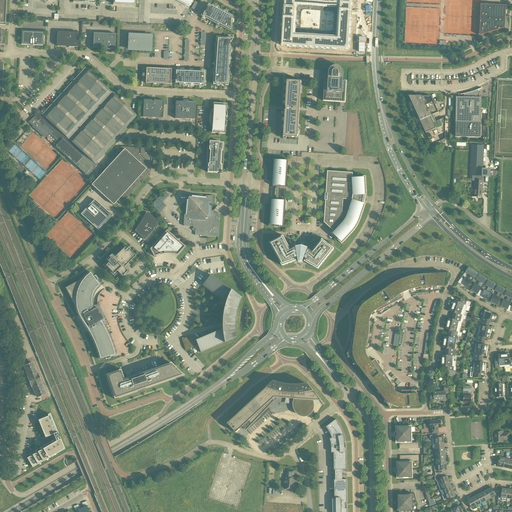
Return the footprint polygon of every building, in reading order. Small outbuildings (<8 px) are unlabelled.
[(351,6),(351,0),(284,0),(284,1),(283,31),(282,46),(296,47),(319,48),(321,48),(338,50),(345,50),(348,50),(351,6)] [(506,6),(481,4),(479,36),(495,31),(495,30),(505,27),(506,6)] [(205,6),(200,16),(231,32),(232,16),(212,5),(211,7),(208,5),(207,7),(205,6)] [(43,32),(31,32),(22,31),(21,45),(43,46),(43,32)] [(78,33),(66,32),(58,32),(57,33),(56,45),(57,45),(57,46),(70,47),(77,47),(78,47),(78,46),(79,46),(79,34),(78,33)] [(106,50),(107,50),(110,50),(110,49),(115,49),(116,34),(93,33),(93,48),(106,49),(106,50)] [(129,35),(128,45),(129,45),(128,50),(129,50),(131,51),(131,50),(134,50),(151,51),(151,36),(129,35)] [(233,38),(216,37),(213,84),(228,85),(230,47),(229,47),(229,42),(231,42),(233,38)] [(343,80),(343,73),(343,72),(343,70),(342,69),(341,68),(340,67),(340,66),(338,66),(336,66),(335,66),(334,66),(333,66),(332,67),(331,67),(331,68),(330,69),(329,70),(329,71),(329,72),(328,79),(325,79),(323,101),(345,102),(347,81),(343,80)] [(35,115),(32,118),(29,122),(44,136),(47,132),(59,143),(55,147),(88,176),(98,166),(95,163),(138,117),(85,68),(46,110),(44,108),(41,111),(39,109),(37,111),(35,110),(33,112),(35,114),(34,115),(35,115)] [(146,77),(145,83),(170,84),(171,80),(175,81),(175,83),(179,83),(179,85),(205,86),(205,71),(174,69),(174,71),(171,71),(171,69),(146,68),(146,74),(142,74),(142,76),(146,77)] [(295,81),(287,80),(286,109),(284,137),(298,138),(298,131),(297,131),(298,109),(300,88),(301,88),(302,81),(295,81)] [(456,97),(456,123),(455,136),(481,137),(482,98),(480,98),(477,90),(473,91),(473,92),(474,93),(471,93),(471,92),(464,94),(464,97),(456,97)] [(440,142),(441,142),(445,142),(445,116),(444,116),(444,118),(436,121),(434,118),(435,118),(434,116),(433,116),(433,115),(439,112),(435,105),(437,104),(436,101),(434,102),(431,96),(409,96),(414,107),(412,108),(414,111),(415,110),(426,133),(424,134),(426,138),(427,137),(431,145),(440,142)] [(143,100),(143,104),(140,104),(140,117),(152,118),(153,99),(152,100),(143,100)] [(153,99),(152,118),(163,118),(163,101),(155,100),(153,99)] [(185,119),(186,101),(183,101),(176,101),(175,119),(185,119)] [(188,101),(186,101),(185,119),(195,119),(196,102),(188,102),(188,101)] [(227,104),(213,103),(213,110),(212,110),(211,111),(210,113),(210,114),(210,115),(209,116),(209,118),(209,119),(209,120),(209,122),(210,123),(210,124),(211,125),(212,125),(211,133),(225,134),(225,126),(226,126),(226,125),(226,124),(226,123),(226,122),(226,121),(225,121),(225,120),(227,119),(226,118),(226,117),(227,117),(227,115),(227,114),(227,113),(226,111),(227,104)] [(222,173),(222,172),(222,171),(221,171),(221,169),(222,169),(224,147),(222,147),(222,145),(221,143),(219,143),(219,142),(209,141),(209,146),(207,146),(206,168),(208,168),(207,172),(217,173),(217,172),(219,172),(219,173),(219,174),(220,174),(221,174),(222,174),(222,173)] [(472,149),(470,181),(475,181),(475,176),(483,177),(484,177),(485,167),(483,167),(484,150),(484,145),(472,145),(472,149)] [(117,201),(121,204),(150,173),(151,149),(121,147),(102,167),(105,170),(91,185),(113,205),(117,201)] [(278,199),(279,187),(286,187),(288,160),(273,159),(272,181),(273,181),(273,186),(277,187),(276,199),(278,199)] [(353,173),(352,173),(327,171),(326,193),(325,193),(325,195),(325,196),(324,196),(324,197),(324,198),(325,198),(325,200),(326,200),(324,223),(333,231),(331,234),(342,244),(353,232),(355,229),(357,226),(359,223),(360,220),(365,204),(364,204),(365,201),(366,201),(367,200),(367,199),(366,199),(366,198),(365,198),(365,195),(367,195),(366,176),(353,177),(353,173)] [(475,181),(474,197),(482,197),(483,181),(475,181)] [(165,191),(158,198),(151,205),(159,213),(166,206),(162,202),(169,195),(165,191)] [(219,218),(219,214),(215,213),(213,211),(214,210),(212,212),(211,211),(212,196),(206,196),(206,197),(191,196),(191,198),(188,197),(188,200),(186,200),(185,215),(184,215),(183,226),(193,227),(194,227),(192,229),(192,230),(193,229),(195,231),(195,235),(198,235),(199,234),(199,235),(199,236),(218,237),(219,220),(218,219),(219,218)] [(109,213),(108,212),(94,199),(81,214),(98,230),(104,224),(103,223),(110,215),(108,213),(109,213)] [(269,226),(284,227),(286,200),(278,199),(276,199),(272,199),(272,204),(270,204),(269,226)] [(146,212),(135,231),(145,240),(159,223),(149,214),(146,212)] [(184,246),(184,247),(185,247),(166,230),(150,249),(154,256),(157,255),(160,254),(159,252),(160,252),(161,254),(163,254),(163,252),(164,252),(164,253),(166,253),(167,253),(170,253),(171,253),(173,254),(174,254),(175,254),(177,255),(184,246)] [(291,250),(283,236),(271,242),(270,243),(282,266),(294,262),(295,259),(298,258),(299,262),(303,262),(304,258),(306,260),(308,263),(307,263),(318,269),(334,249),(322,239),(312,252),(308,249),(308,248),(303,246),(302,245),(301,246),(296,247),(291,250)] [(128,247),(128,248),(125,244),(112,256),(111,255),(106,260),(107,261),(103,265),(114,277),(118,273),(122,277),(127,271),(124,267),(136,256),(129,249),(129,248),(128,247)] [(467,289),(475,278),(478,274),(469,268),(466,272),(471,275),(469,278),(467,277),(461,285),(464,286),(464,285),(468,288),(467,289)] [(354,333),(352,341),(350,347),(347,354),(358,366),(358,365),(371,381),(376,388),(391,409),(392,405),(393,405),(394,406),(395,406),(396,406),(398,407),(400,407),(401,407),(402,407),(406,407),(419,406),(418,394),(417,394),(417,390),(402,391),(402,395),(398,393),(398,392),(397,391),(397,392),(396,392),(395,391),(395,388),(386,374),(384,372),(376,360),(372,362),(367,356),(366,355),(366,354),(366,353),(366,352),(366,351),(366,350),(366,349),(366,348),(367,347),(368,340),(370,333),(370,327),(370,320),(370,319),(370,318),(370,317),(371,316),(371,315),(372,314),(373,314),(374,314),(375,314),(375,313),(375,312),(374,312),(377,310),(378,312),(403,299),(404,293),(410,290),(410,291),(441,287),(441,286),(444,286),(445,274),(439,274),(439,272),(408,276),(408,278),(406,279),(404,279),(399,281),(396,283),(393,285),(390,287),(380,293),(371,298),(372,299),(367,303),(366,301),(353,310),(354,315),(355,319),(355,324),(354,333)] [(110,358),(109,356),(114,355),(111,345),(110,340),(105,330),(100,321),(103,320),(97,308),(93,310),(92,308),(91,305),(91,303),(91,301),(91,299),(91,298),(91,296),(92,294),(93,292),(93,291),(94,290),(96,288),(98,286),(99,285),(96,281),(98,279),(95,276),(93,277),(90,273),(85,277),(65,288),(76,307),(78,312),(80,318),(87,328),(90,333),(94,341),(97,349),(100,358),(105,357),(105,360),(110,358)] [(235,323),(233,324),(233,319),(234,315),(235,310),(236,311),(237,306),(239,302),(241,298),(210,275),(202,285),(226,303),(225,307),(224,310),(224,314),(223,318),(223,321),(223,325),(223,328),(195,340),(200,352),(236,337),(235,333),(235,328),(235,323)] [(479,275),(477,279),(480,281),(478,284),(476,283),(470,291),(473,293),(474,292),(477,294),(477,295),(484,284),(487,280),(479,275)] [(488,281),(486,285),(489,287),(487,290),(485,289),(480,297),(483,298),(483,297),(487,299),(486,300),(487,301),(493,289),(496,285),(488,281)] [(497,286),(495,290),(498,292),(497,295),(494,294),(490,302),(493,304),(493,303),(497,305),(496,306),(497,306),(503,294),(505,290),(497,286)] [(511,293),(507,291),(505,295),(508,296),(506,300),(504,299),(500,307),(503,309),(503,308),(507,309),(506,310),(507,311),(511,299),(511,293)] [(453,302),(452,306),(466,311),(467,306),(470,306),(471,301),(468,299),(467,301),(459,299),(458,302),(455,301),(454,303),(453,302)] [(466,311),(452,306),(450,310),(452,310),(451,312),(454,313),(453,316),(464,319),(463,319),(465,320),(466,317),(464,316),(466,311)] [(482,317),(481,321),(489,323),(490,320),(493,321),(493,320),(495,321),(496,317),(495,317),(495,316),(490,314),(491,313),(485,311),(482,317)] [(464,319),(453,316),(452,319),(449,319),(449,320),(447,320),(447,324),(461,327),(462,322),(463,322),(463,319),(464,319)] [(480,325),(479,330),(491,334),(492,329),(491,328),(488,327),(489,323),(481,321),(480,325)] [(461,327),(447,324),(446,328),(447,328),(446,330),(449,330),(449,334),(458,336),(462,336),(462,333),(460,333),(461,327)] [(477,335),(476,340),(484,341),(485,338),(488,339),(488,338),(490,338),(491,334),(479,330),(477,336),(477,335)] [(458,336),(449,334),(448,337),(445,337),(445,339),(444,338),(443,342),(456,344),(457,339),(458,336)] [(181,340),(186,351),(195,347),(191,336),(181,340)] [(476,344),(475,349),(487,351),(488,346),(487,346),(487,345),(483,345),(484,341),(476,340),(475,344),(476,344)] [(456,344),(443,342),(442,346),(444,346),(443,348),(446,348),(446,352),(455,353),(455,349),(455,350),(456,344)] [(31,345),(28,346),(39,370),(41,369),(31,345)] [(487,351),(475,349),(474,354),(473,358),(481,359),(482,356),(485,356),(487,356),(487,351)] [(455,353),(446,352),(446,355),(443,355),(443,357),(441,357),(441,361),(454,361),(454,356),(455,353)] [(499,359),(496,360),(495,360),(496,368),(500,368),(500,367),(505,367),(504,354),(499,355),(499,356),(498,356),(499,359)] [(481,359),(473,358),(473,362),(473,368),(486,368),(486,363),(485,363),(481,363),(481,359)] [(454,361),(441,361),(441,365),(442,365),(442,367),(445,367),(445,370),(448,371),(448,375),(455,376),(456,367),(455,367),(456,361),(454,361)] [(37,374),(33,363),(27,365),(24,366),(28,377),(30,382),(32,387),(37,397),(45,394),(41,383),(37,374)] [(124,379),(123,377),(120,369),(113,372),(105,375),(106,376),(114,399),(183,375),(178,370),(176,370),(174,369),(176,368),(171,363),(164,365),(124,379)] [(470,373),(470,377),(480,378),(481,374),(484,374),(484,373),(485,373),(486,368),(473,368),(471,367),(471,373),(470,373)] [(296,385),(290,385),(285,384),(279,383),(274,381),(228,424),(236,433),(240,429),(239,429),(242,426),(243,427),(244,427),(247,429),(276,398),(277,398),(279,397),(286,397),(285,402),(289,402),(290,397),(295,398),(295,399),(294,400),(294,401),(294,402),(294,403),(294,404),(294,405),(294,406),(294,408),(295,409),(295,410),(296,411),(297,412),(298,413),(299,414),(300,414),(301,415),(302,415),(303,415),(304,415),(305,415),(306,415),(307,415),(308,415),(308,414),(309,414),(310,413),(311,412),(312,411),(312,410),(313,410),(313,408),(313,407),(313,406),(313,405),(313,404),(313,402),(313,401),(312,400),(322,401),(308,383),(302,384),(296,385)] [(504,392),(504,384),(495,385),(495,397),(497,397),(497,398),(502,398),(502,397),(503,397),(503,392),(504,392)] [(444,386),(444,392),(434,392),(434,400),(440,399),(440,401),(446,401),(445,394),(449,394),(448,385),(444,386)] [(463,387),(463,396),(464,402),(472,402),(472,395),(471,395),(471,386),(463,387)] [(51,415),(38,420),(45,438),(51,435),(55,442),(27,458),(32,467),(64,449),(51,415)] [(344,442),(346,442),(346,440),(345,438),(345,436),(344,434),(344,432),(342,430),(341,427),(340,424),(338,422),(336,419),(326,427),(328,429),(329,431),(330,432),(330,434),(331,435),(332,437),(332,438),(330,439),(330,441),(331,443),(331,444),(331,446),(332,448),(332,449),(332,452),(332,453),(334,453),(334,470),(335,470),(336,470),(339,470),(342,470),(347,470),(347,447),(345,447),(344,442)] [(430,421),(430,422),(429,422),(429,423),(429,424),(430,425),(431,425),(431,429),(431,428),(432,434),(438,433),(438,429),(437,428),(441,428),(441,424),(442,424),(441,421),(440,421),(440,420),(430,421)] [(409,443),(412,443),(412,426),(396,426),(396,432),(394,432),(394,437),(396,437),(396,443),(400,443),(403,443),(406,443),(409,443)] [(503,440),(510,440),(509,433),(504,433),(505,434),(503,434),(503,431),(494,432),(495,443),(503,442),(503,440)] [(439,438),(439,435),(430,436),(430,439),(432,439),(432,444),(435,444),(443,443),(443,437),(439,438)] [(505,459),(500,458),(500,457),(496,456),(497,463),(499,463),(498,466),(503,467),(505,459)] [(403,461),(400,462),(396,462),(396,468),(395,468),(395,472),(397,472),(397,479),(413,478),(412,461),(409,461),(406,461),(403,461)] [(446,464),(437,465),(434,466),(435,471),(436,476),(443,474),(443,470),(446,470),(446,464)] [(294,490),(295,477),(294,477),(294,471),(286,471),(286,476),(285,476),(284,485),(286,485),(285,489),(289,489),(289,490),(290,491),(291,491),(292,491),(293,490),(294,490)] [(443,474),(436,476),(434,476),(436,481),(438,485),(449,481),(447,476),(444,477),(443,474)] [(343,480),(335,480),(334,480),(335,499),(332,499),(332,511),(347,511),(348,509),(346,509),(346,503),(348,503),(347,480),(343,480)] [(451,486),(449,481),(438,485),(440,490),(451,486)] [(451,486),(440,490),(442,495),(453,491),(451,486)] [(487,490),(491,498),(496,495),(492,488),(487,490)] [(499,490),(498,495),(498,501),(501,502),(501,500),(506,501),(507,498),(508,489),(502,489),(502,490),(499,490)] [(487,490),(482,493),(486,500),(491,498),(487,490)] [(453,491),(442,495),(442,496),(444,501),(455,497),(453,491)] [(486,500),(482,493),(477,495),(481,503),(486,500)] [(397,511),(399,511),(412,511),(413,511),(413,494),(397,494),(397,500),(396,500),(396,505),(397,505),(397,511)] [(481,503),(477,495),(473,498),(477,505),(481,503)] [(477,505),(473,498),(467,501),(468,501),(472,508),(474,510),(478,508),(476,506),(477,505)]
